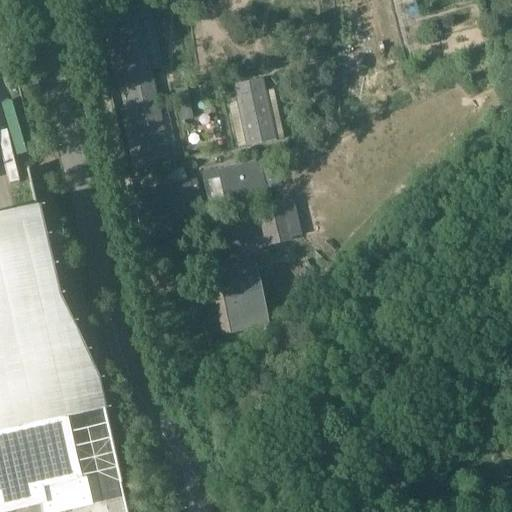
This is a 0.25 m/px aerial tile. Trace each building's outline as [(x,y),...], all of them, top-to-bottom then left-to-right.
[(147,0),(149,5),(145,9),(161,70),(204,58),(206,66),(205,66),(211,91),(299,69),(291,37),(292,36),(289,24),(298,22),(295,9),(285,11),(284,6),(294,4),(292,0),(251,0),(193,15),(189,0),(147,0)] [(131,11),(102,18),(94,20),(108,81),(115,79),(122,109),(114,111),(128,171),(135,170),(136,171),(164,165),(164,164),(173,162),(160,101),(151,103),(144,73),(154,71),(140,10),(131,12),(131,11)] [(274,96),(265,98),(263,86),(234,92),(236,104),(229,106),(240,154),(247,153),(276,147),(276,146),(285,144),(274,96)] [(187,89),(174,91),(176,106),(189,104),(187,89)] [(257,161),(257,159),(202,171),(204,181),(212,179),(217,200),(224,199),(224,202),(225,202),(226,207),(266,198),(265,194),(264,190),(273,188),(267,159),(257,161)] [(204,233),(192,171),(128,186),(135,213),(124,216),(137,272),(154,267),(150,246),(204,233)] [(291,199),(260,206),(269,246),(289,241),(286,231),(298,228),(291,199)] [(0,310),(5,309),(21,377),(53,370),(37,303),(18,308),(4,249),(0,250),(0,310)] [(218,277),(228,319),(238,316),(240,328),(266,322),(254,269),(218,277)] [(0,511),(126,511),(96,380),(0,402),(0,511)]
